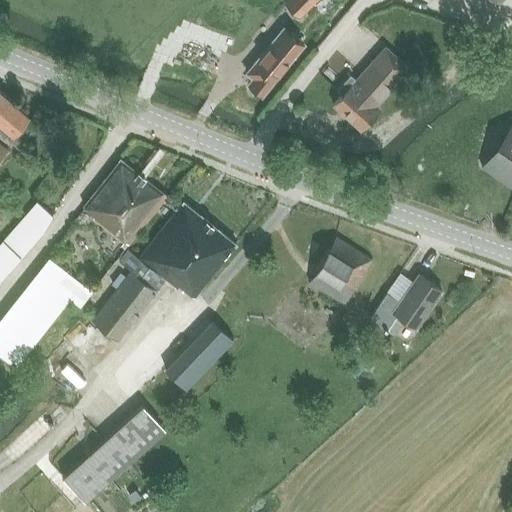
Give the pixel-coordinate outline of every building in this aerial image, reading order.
[(287,0),(285,2),(299,16),(315,0),(287,0)] [(262,95),(284,68),(282,67),(303,42),(288,31),(268,55),(263,51),(246,72),(252,77),(248,83),(262,95)] [(385,44),(371,59),(355,78),(350,74),(335,90),(341,95),(332,105),(360,130),(380,107),(378,105),(397,83),(411,67),(385,44)] [(4,142),(12,134),(28,115),(0,90),(0,155),(8,147),(4,142)] [(511,120),(480,167),(511,188),(511,120)] [(120,246),(124,248),(125,248),(128,245),(129,246),(168,195),(119,157),(82,205),(93,215),(91,217),(123,242),(120,246)] [(0,274),(59,206),(39,189),(0,234),(0,274)] [(194,296),(236,241),(183,199),(141,253),(131,246),(119,260),(129,267),(90,320),(118,340),(156,291),(157,292),(166,279),(176,286),(178,283),(194,296)] [(336,235),(308,282),(345,304),(372,258),(336,235)] [(83,283),(48,256),(0,317),(0,354),(17,368),(83,283)] [(418,273),(399,300),(386,292),(369,319),(385,329),(395,314),(416,328),(442,289),(418,273)] [(234,336),(213,315),(164,367),(186,387),(234,336)] [(344,351),(357,363),(367,352),(354,341),(344,351)] [(141,401),(62,478),(85,502),(134,456),(135,457),(167,426),(141,401)]
